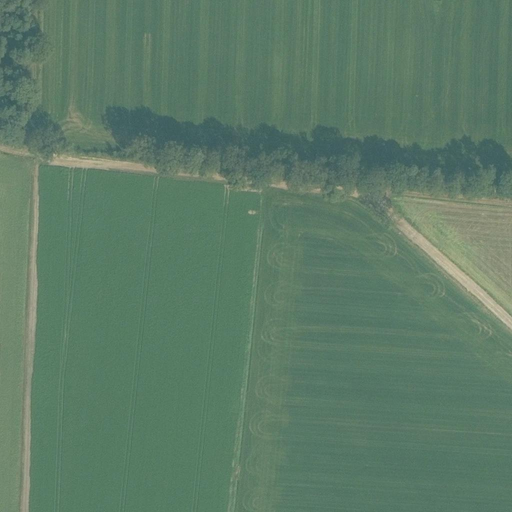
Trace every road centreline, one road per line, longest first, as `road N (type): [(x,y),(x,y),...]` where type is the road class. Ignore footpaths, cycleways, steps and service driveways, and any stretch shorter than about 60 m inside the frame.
road 1 (track): [(349,191),(29,154)]
road 2 (track): [(511,326),(402,227),(349,191)]
road 3 (track): [(29,154),(36,0)]
